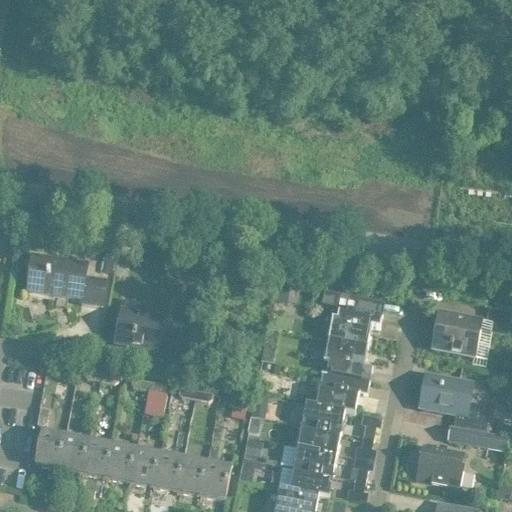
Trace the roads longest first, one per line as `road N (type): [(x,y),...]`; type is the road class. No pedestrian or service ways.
road 1 (unclassified): [(511,264),(0,197)]
road 2 (residential): [(375,511),(413,314)]
